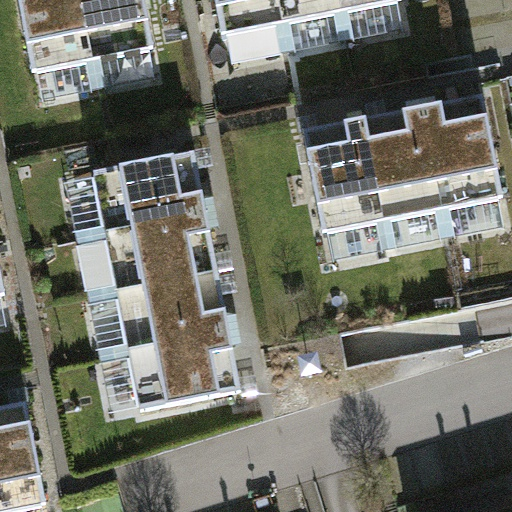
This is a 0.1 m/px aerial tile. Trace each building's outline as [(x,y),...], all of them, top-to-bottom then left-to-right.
[(82,0),(19,0),(33,73),(94,61),(82,0)] [(144,0),(82,0),(94,61),(155,49),(144,0)] [(278,0),(216,0),(224,36),(284,24),(278,0)] [(340,0),(278,0),(284,24),(342,12),(340,0)] [(340,0),(342,12),(403,0),(340,0)] [(485,98),(424,110),(444,211),(505,199),(485,98)] [(424,110),(365,122),(385,222),(444,211),(424,110)] [(365,122),(305,134),(325,234),(385,222),(365,122)] [(195,155),(96,175),(108,236),(207,216),(195,155)] [(207,216),(108,236),(120,294),(219,274),(207,216)] [(219,274),(120,294),(131,353),(231,333),(219,274)] [(231,333),(131,353),(143,413),(243,394),(231,333)] [(0,410),(0,511),(10,511),(47,505),(27,405),(0,410)]
